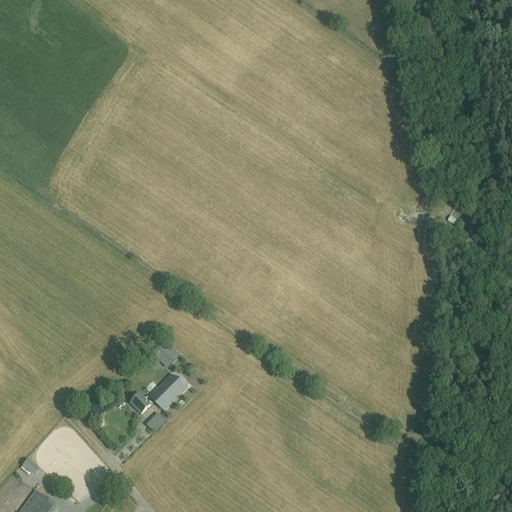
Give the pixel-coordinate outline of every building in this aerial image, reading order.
[(450,217),(447,222),(462,230),(465,225),(450,217)] [(168,367),(178,356),(164,343),(154,353),(153,352),(148,357),(155,363),(160,358),(168,367)] [(159,370),(155,373),(160,381),(164,379),(159,370)] [(164,412),(185,389),(171,375),(146,401),(139,394),(130,404),(141,416),(151,406),(154,402),(164,412)] [(52,511),(57,506),(36,491),(20,511),(52,511)] [(131,494),(124,500),(132,509),(138,503),(131,494)]
